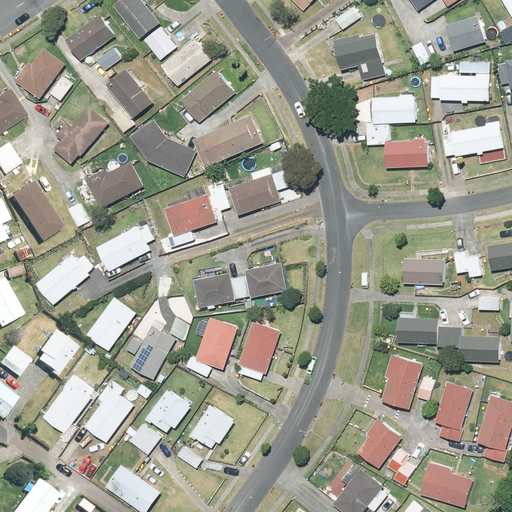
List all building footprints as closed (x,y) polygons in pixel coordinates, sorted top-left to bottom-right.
[(143,0),(120,0),(114,5),(141,39),(162,22),(143,0)] [(291,0),(304,12),(315,0),(291,0)] [(414,0),(421,9),(433,0),(414,0)] [(364,18),(356,6),(337,20),(346,31),(364,18)] [(81,61),(117,35),(101,13),(65,39),(81,61)] [(480,16),(447,25),(454,50),(487,40),(480,16)] [(162,27),(146,39),(162,60),(178,47),(162,27)] [(511,32),(509,28),(501,32),(508,45),(511,43),(511,32)] [(377,31),(335,40),(341,70),(359,66),(362,81),(386,76),(377,31)] [(180,86),(214,59),(196,37),(163,65),(180,86)] [(422,42),(413,46),(422,66),(432,61),(422,42)] [(41,99),(67,63),(45,48),(34,64),(30,62),(16,81),(41,99)] [(124,58),(116,48),(99,60),(107,71),(124,58)] [(510,83),(511,88),(511,57),(499,60),(503,84),(510,83)] [(128,69),(107,86),(135,120),(156,103),(128,69)] [(201,123),(236,93),(216,70),(181,101),(201,123)] [(441,73),(441,100),(492,100),(492,74),(441,73)] [(77,83),(66,75),(52,93),(63,101),(77,83)] [(0,131),(23,115),(4,89),(0,91),(0,131)] [(374,98),(375,123),(417,121),(416,96),(374,98)] [(83,156),(110,123),(90,106),(74,126),(68,121),(58,134),(63,138),(57,147),(75,162),(81,155),(83,156)] [(124,109),(113,116),(126,134),(136,127),(124,109)] [(158,115),(133,133),(151,159),(187,176),(200,148),(170,134),(158,115)] [(257,118),(201,140),(210,164),(267,141),(257,118)] [(453,131),(457,156),(506,147),(501,122),(453,131)] [(386,142),(388,167),(430,164),(428,140),(386,142)] [(7,143),(0,147),(0,170),(3,175),(21,163),(7,143)] [(88,177),(103,208),(145,187),(133,161),(108,173),(106,168),(88,177)] [(274,174),(231,187),(239,214),(283,201),(274,174)] [(31,181),(9,195),(39,241),(61,227),(31,181)] [(225,181),(214,184),(222,211),(233,208),(225,181)] [(209,194),(166,209),(175,234),(218,219),(209,194)] [(84,201),(70,209),(81,228),(95,221),(84,201)] [(110,272),(153,249),(139,224),(97,247),(110,272)] [(511,241),(490,245),(493,269),(511,266),(511,241)] [(28,245),(14,251),(17,261),(32,255),(28,245)] [(470,251),(456,253),(459,274),(471,272),(471,278),(483,277),(481,255),(471,257),(470,251)] [(55,305),(91,274),(72,253),(37,284),(55,305)] [(405,257),(404,282),(445,284),(447,259),(405,257)] [(283,262),(247,269),(252,296),(288,289),(283,262)] [(23,263),(4,269),(8,280),(27,273),(23,263)] [(231,272),(194,279),(200,307),(237,299),(231,272)] [(0,325),(21,314),(1,278),(0,278),(0,325)] [(110,350),(138,313),(116,296),(88,334),(110,350)] [(502,297),(481,297),(481,310),(502,310),(502,297)] [(261,300),(245,302),(246,310),(262,308),(261,300)] [(192,325),(178,317),(173,334),(187,341),(192,325)] [(240,327),(213,317),(198,359),(225,368),(240,327)] [(399,318),(399,342),(461,342),(461,361),(503,361),(503,336),(463,335),(463,325),(440,325),(441,318),(399,318)] [(244,366),(242,373),(264,380),(266,373),(270,374),(283,331),(255,322),(241,365),(244,366)] [(179,339),(155,325),(131,366),(155,380),(179,339)] [(54,376),(75,348),(51,331),(36,351),(38,353),(33,360),(54,376)] [(31,360),(12,346),(0,362),(0,363),(18,377),(31,360)] [(411,407),(424,363),(392,354),(385,377),(390,378),(384,400),(411,407)] [(438,380),(426,376),(419,397),(432,401),(438,380)] [(94,398),(72,380),(43,417),(65,434),(94,398)] [(126,389),(113,380),(97,400),(103,404),(86,427),(108,444),(137,406),(122,395),(126,389)] [(460,440),(474,389),(448,382),(437,423),(444,425),(441,435),(460,440)] [(0,384),(0,418),(16,397),(0,384)] [(145,384),(138,391),(149,400),(155,393),(145,384)] [(192,408),(169,390),(146,419),(166,435),(173,426),(176,428),(192,408)] [(504,463),(511,434),(511,401),(492,396),(479,442),(487,445),(484,457),(504,463)] [(236,421),(212,405),(191,437),(212,450),(218,441),(221,444),(236,421)] [(380,468),(403,437),(378,417),(366,433),(370,436),(358,452),(380,468)] [(145,423),(132,441),(151,455),(164,437),(145,423)] [(185,446),(179,455),(199,469),(205,460),(185,446)] [(412,456),(401,448),(390,466),(400,473),(396,480),(407,487),(419,468),(409,461),(412,456)] [(431,461),(421,493),(466,507),(475,479),(453,472),(454,468),(431,461)] [(125,464),(108,486),(144,511),(148,511),(163,491),(125,464)] [(345,511),(365,511),(385,486),(361,468),(334,503),(345,511)] [(44,511),(57,495),(34,479),(9,511),(44,511)]
